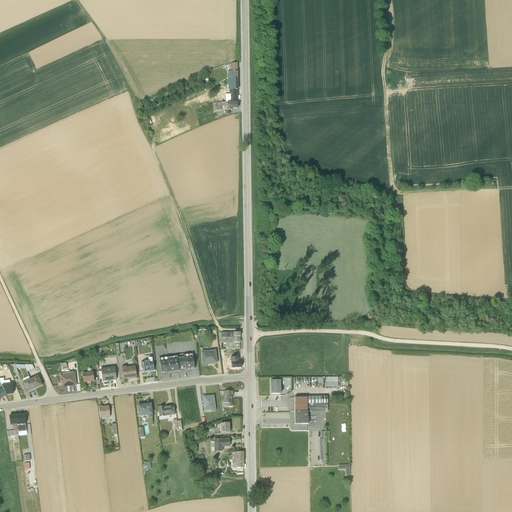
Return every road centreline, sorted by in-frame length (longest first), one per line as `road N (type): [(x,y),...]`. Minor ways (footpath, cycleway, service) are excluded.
road 1 (primary): [(249,334),(244,0)]
road 2 (track): [(388,0),(384,62),(398,261),(408,288),(426,295)]
road 3 (unclassified): [(249,334),(355,329),(511,346)]
road 4 (track): [(249,329),(217,325),(146,142)]
road 5 (tertiary): [(54,399),(249,375)]
road 6 (primary): [(252,511),(249,375)]
road 7 (unclassified): [(54,399),(0,276)]
